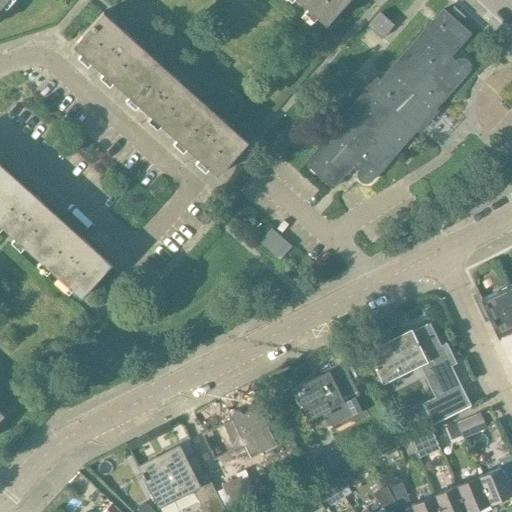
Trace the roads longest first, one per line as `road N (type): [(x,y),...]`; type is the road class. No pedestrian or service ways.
road 1 (residential): [(0,509),(96,420),(437,253)]
road 2 (residential): [(0,67),(41,54),(189,187),(135,249)]
road 3 (residential): [(135,249),(0,126)]
road 4 (residential): [(511,413),(437,253)]
